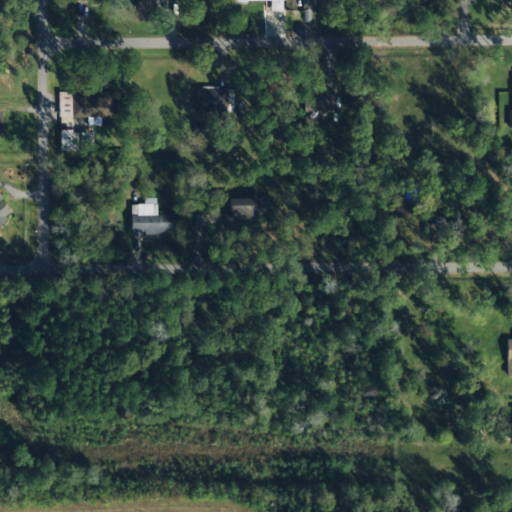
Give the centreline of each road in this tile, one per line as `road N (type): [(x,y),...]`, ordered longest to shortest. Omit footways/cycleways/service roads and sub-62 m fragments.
road 1 (residential): [(511,265),(0,268)]
road 2 (residential): [(511,42),(43,43)]
road 3 (residential): [(44,268),(42,0)]
